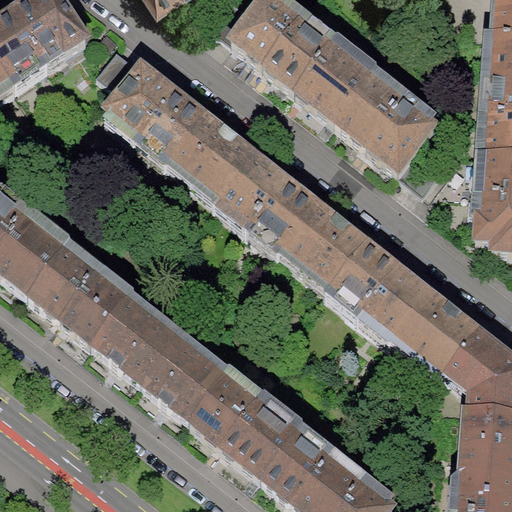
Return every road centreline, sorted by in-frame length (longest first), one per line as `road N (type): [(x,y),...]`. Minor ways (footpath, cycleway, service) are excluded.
road 1 (residential): [(106,0),(511,313)]
road 2 (residential): [(228,511),(0,332)]
road 3 (secondary): [(116,511),(0,421)]
